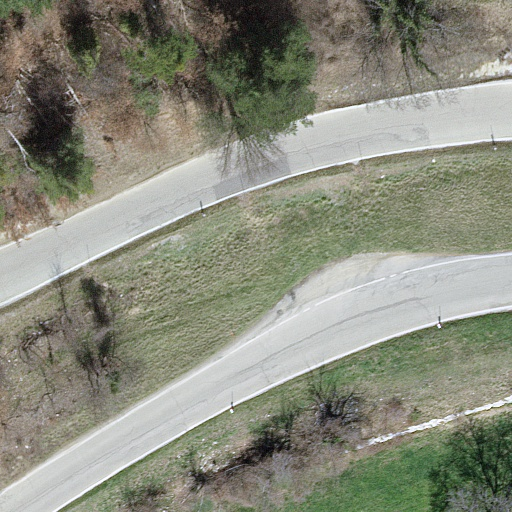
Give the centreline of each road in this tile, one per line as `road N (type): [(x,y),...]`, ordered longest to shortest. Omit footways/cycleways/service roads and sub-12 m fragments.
road 1 (tertiary): [(0,284),(280,156),(511,108)]
road 2 (tertiary): [(511,285),(360,326),(159,424),(34,511)]
